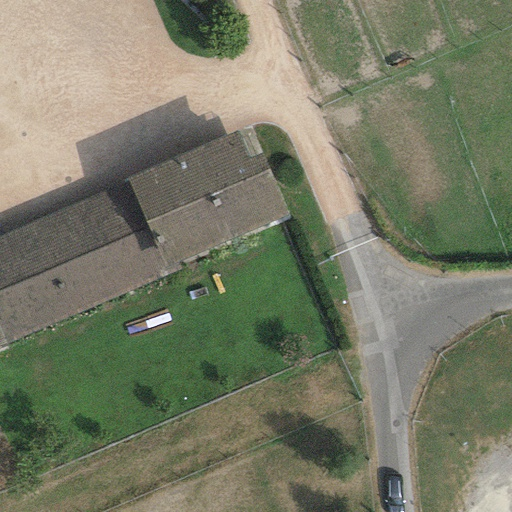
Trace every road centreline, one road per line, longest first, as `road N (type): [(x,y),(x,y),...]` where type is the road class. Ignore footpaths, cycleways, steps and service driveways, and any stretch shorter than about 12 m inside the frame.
road 1 (track): [(248,0),(392,336)]
road 2 (unclassified): [(511,292),(468,294),(392,336),(384,386),(396,511)]
